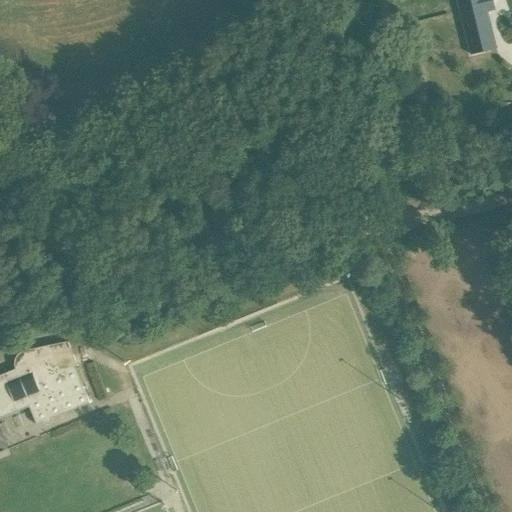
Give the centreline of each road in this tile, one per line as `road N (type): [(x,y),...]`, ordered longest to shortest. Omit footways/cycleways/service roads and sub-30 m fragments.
road 1 (track): [(0,251),(351,226),(511,196)]
road 2 (track): [(374,222),(489,511)]
